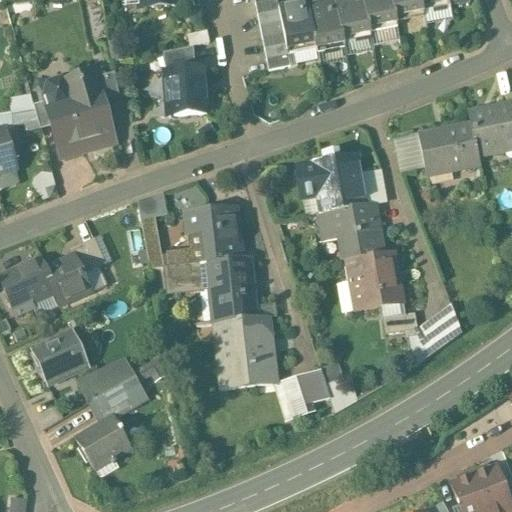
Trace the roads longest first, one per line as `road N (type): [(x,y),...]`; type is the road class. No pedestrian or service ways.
road 1 (residential): [(243,152),(511,54)]
road 2 (residential): [(0,231),(243,152)]
road 3 (secondary): [(511,348),(333,455)]
road 4 (residential): [(511,426),(357,507)]
road 5 (residential): [(243,152),(214,0)]
road 6 (residential): [(0,369),(59,511)]
road 7 (secondary): [(333,455),(195,511)]
